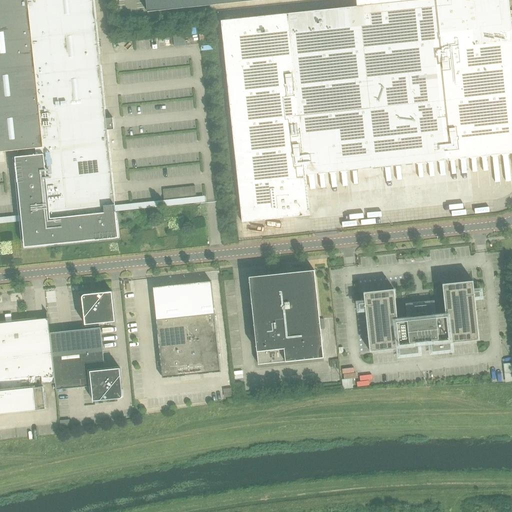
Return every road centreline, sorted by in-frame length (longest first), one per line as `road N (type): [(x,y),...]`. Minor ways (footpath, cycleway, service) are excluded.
road 1 (unclassified): [(511,220),(0,276)]
road 2 (unknown): [(206,109),(194,49),(118,55),(112,84)]
road 3 (unknown): [(118,150),(127,182),(166,180),(213,175),(210,142)]
road 4 (unknown): [(116,118),(112,84),(202,75)]
road 5 (unknown): [(118,150),(116,118),(206,109)]
